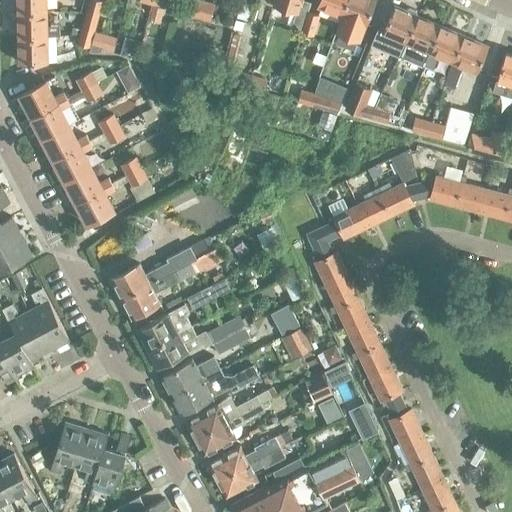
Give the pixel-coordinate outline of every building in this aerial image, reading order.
[(17,0),(17,12),(45,11),(45,0),(17,0)] [(99,15),(103,1),(99,0),(93,0),(90,13),(99,15)] [(200,15),(203,3),(193,0),(189,13),(200,15)] [(207,0),(203,0),(203,3),(200,15),(213,19),(217,2),(207,0)] [(274,0),(273,4),(298,12),(302,1),(301,0),(274,0)] [(342,15),(347,0),(320,0),(318,6),(342,15)] [(347,0),(342,15),(338,25),(346,28),(350,18),(366,25),(375,0),(347,0)] [(406,42),(418,15),(394,5),(382,32),(406,42)] [(18,37),(46,36),(45,11),(17,12),(18,37)] [(313,36),(320,14),(308,11),(301,32),(313,36)] [(95,31),(99,15),(90,13),(86,28),(95,31)] [(429,52),(441,25),(418,15),(406,42),(401,53),(423,63),(428,51),(429,52)] [(452,61),(464,35),(441,25),(429,52),(428,51),(423,63),(433,67),(438,55),(452,61)] [(91,46),(95,31),(86,28),(82,44),(91,46)] [(91,46),(89,52),(100,53),(105,33),(95,31),(91,46)] [(233,59),(239,35),(234,34),(227,58),(233,59)] [(464,35),(452,61),(445,76),(457,82),(464,66),(476,72),(488,46),(464,35)] [(46,36),(18,37),(18,63),(47,62),(46,36)] [(198,67),(203,48),(194,45),(188,65),(198,67)] [(511,83),(511,54),(506,52),(497,79),(511,83)] [(81,90),(98,81),(92,70),(76,79),(81,90)] [(249,87),(252,77),(238,73),(235,82),(249,87)] [(252,77),(249,87),(264,91),(267,81),(252,77)] [(31,116),(68,97),(65,91),(54,97),(46,80),(19,94),(31,116)] [(98,81),(81,90),(85,96),(87,100),(103,92),(98,81)] [(370,119),(375,106),(367,103),(373,89),(355,82),(344,109),(362,117),(370,119)] [(313,106),(317,94),(303,89),(299,102),(313,106)] [(81,90),(68,97),(71,103),(85,96),(81,90)] [(317,94),(313,106),(337,114),(343,95),(333,92),(331,98),(317,94)] [(42,138),(69,124),(60,108),(71,103),(68,97),(31,116),(42,138)] [(470,103),(455,107),(458,120),(473,116),(470,103)] [(375,106),(370,119),(386,124),(391,111),(375,106)] [(278,118),(294,124),(298,113),(282,107),(278,118)] [(390,116),(388,121),(400,124),(405,111),(397,107),(393,117),(390,116)] [(104,133),(121,124),(115,113),(99,122),(104,133)] [(430,123),(431,121),(420,118),(417,130),(427,133),(428,133),(430,123)] [(430,123),(428,133),(458,141),(464,123),(450,118),(447,129),(430,123)] [(53,160),(90,140),(87,134),(77,140),(69,124),(42,138),(53,160)] [(121,124),(104,133),(110,143),(126,135),(121,124)] [(495,131),(488,153),(504,158),(508,146),(511,136),(495,131)] [(65,181),(91,167),(83,151),(94,146),(90,140),(53,160),(65,181)] [(126,176),(143,167),(137,157),(121,165),(126,176)] [(76,203),(113,183),(110,177),(99,183),(91,167),(65,181),(76,203)] [(143,167),(126,176),(132,186),(148,178),(143,167)] [(431,195),(430,199),(456,206),(465,173),(439,167),(435,178),(431,195)] [(465,173),(456,206),(481,212),(489,179),(465,173)] [(400,176),(378,187),(392,215),(414,204),(412,200),(405,186),(400,176)] [(435,178),(405,186),(412,200),(431,195),(435,178)] [(511,185),(489,179),(481,212),(506,219),(511,192),(511,185)] [(113,183),(76,203),(87,224),(114,210),(106,194),(116,189),(113,183)] [(377,187),(354,197),(368,227),(392,215),(378,187),(377,187)] [(0,209),(10,203),(5,196),(0,198),(0,209)] [(354,197),(329,208),(335,220),(342,235),(344,238),(368,227),(354,197)] [(0,247),(26,234),(23,227),(18,229),(12,216),(0,222),(0,247)] [(335,220),(307,233),(320,259),(335,252),(329,241),(342,235),(335,220)] [(26,234),(0,247),(0,273),(32,256),(26,243),(30,241),(26,234)] [(200,240),(190,245),(197,259),(207,253),(200,240)] [(110,278),(121,298),(150,283),(197,259),(190,245),(166,258),(168,261),(145,274),(139,263),(110,278)] [(150,283),(121,298),(131,318),(160,303),(155,293),(224,260),(218,248),(207,253),(197,259),(150,283)] [(320,259),(314,261),(326,285),(348,274),(337,250),(335,252),(320,259)] [(287,270),(281,286),(296,291),(302,276),(287,270)] [(335,305),(358,294),(348,274),(326,285),(335,305)] [(195,307),(230,288),(225,277),(189,296),(195,307)] [(30,310),(52,354),(58,350),(56,346),(70,339),(42,287),(31,293),(36,302),(40,300),(42,304),(30,310)] [(167,307),(182,300),(179,294),(165,302),(167,307)] [(347,330),(370,319),(358,294),(335,305),(347,330)] [(52,354),(30,310),(16,318),(14,314),(18,312),(13,302),(2,308),(7,318),(31,360),(43,354),(45,358),(52,354)] [(260,331),(295,315),(289,302),(254,318),(260,331)] [(178,331),(192,324),(187,314),(190,312),(185,303),(168,312),(137,328),(148,347),(178,331)] [(214,343),(245,327),(246,326),(240,314),(208,331),(207,329),(198,334),(192,324),(178,331),(148,347),(158,367),(189,351),(202,344),(205,348),(214,343)] [(34,366),(31,360),(7,318),(0,321),(0,323),(7,337),(0,340),(0,348),(15,379),(22,375),(20,373),(34,366)] [(357,351),(380,340),(370,319),(347,330),(357,351)] [(285,331),(293,354),(311,347),(303,325),(285,331)] [(245,327),(214,343),(220,353),(250,337),(245,327)] [(369,377),(392,366),(380,340),(357,351),(369,377)] [(336,344),(321,351),(327,363),(342,356),(336,344)] [(15,379),(0,348),(0,370),(7,383),(15,379)] [(275,383),(311,369),(304,354),(269,369),(275,383)] [(202,378),(222,367),(215,355),(196,365),(193,359),(162,374),(171,393),(202,378)] [(202,378),(171,393),(181,413),(213,397),(238,384),(239,387),(261,376),(255,364),(233,375),(226,375),(222,367),(202,378)] [(385,397),(402,390),(403,389),(392,366),(369,377),(380,400),(385,397)] [(321,396),(332,391),(324,374),(313,379),(321,396)] [(227,420),(262,402),(273,396),(269,389),(237,406),(232,396),(218,403),(196,414),(195,418),(187,422),(195,437),(227,420)] [(402,390),(385,397),(394,416),(411,409),(402,390)] [(227,420),(195,437),(202,452),(210,448),(215,449),(237,438),(232,429),(267,411),(262,402),(227,420)] [(329,422),(343,415),(339,406),(325,413),(329,422)] [(412,409),(411,409),(394,416),(389,419),(400,442),(422,431),(412,409)] [(76,465),(87,428),(65,422),(50,471),(60,474),(63,462),(76,465)] [(94,484),(105,446),(108,434),(87,428),(76,465),(87,468),(83,481),(94,484)] [(412,466),(434,455),(422,431),(400,442),(412,466)] [(105,446),(94,484),(115,490),(126,453),(130,437),(120,435),(116,450),(105,446)] [(249,463),(282,446),(276,435),(255,446),(256,449),(245,455),(240,445),(219,456),(218,461),(210,465),(217,480),(249,463)] [(249,463),(217,480),(225,493),(233,489),(237,491),(258,481),(258,479),(291,462),(282,446),(249,463)] [(360,477),(345,447),(310,466),(308,464),(231,505),(234,511),(307,511),(328,501),(326,496),(360,477)] [(0,461),(0,474),(12,498),(23,492),(29,504),(38,499),(14,453),(0,461)] [(422,488),(444,477),(434,455),(412,466),(422,488)] [(142,462),(123,468),(132,494),(151,488),(142,462)] [(5,511),(2,504),(12,498),(0,474),(0,511),(5,511)] [(432,509),(454,499),(444,477),(422,488),(432,509)] [(401,487),(392,490),(397,500),(398,499),(405,496),(401,487)] [(164,498),(145,509),(138,495),(105,511),(160,511),(169,507),(164,498)] [(433,511),(460,511),(454,499),(432,509),(433,511)] [(350,511),(345,502),(325,511),(350,511)]
